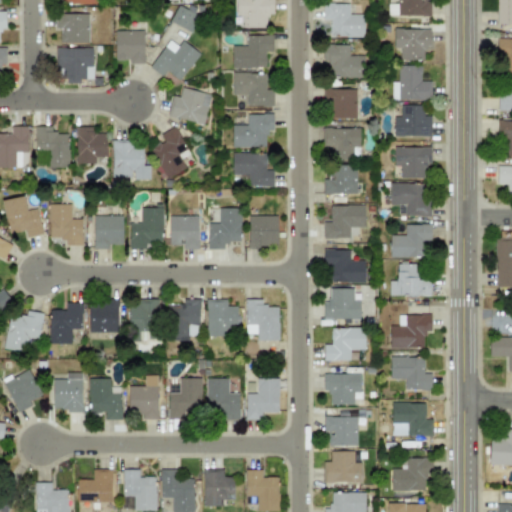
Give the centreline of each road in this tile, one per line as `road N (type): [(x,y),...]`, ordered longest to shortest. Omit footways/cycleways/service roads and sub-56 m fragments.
road 1 (residential): [(460,0),(462,511)]
road 2 (residential): [(297,0),(297,511)]
road 3 (residential): [(297,445),(37,441)]
road 4 (residential): [(297,274),(37,273)]
road 5 (residential): [(0,99),(132,100)]
